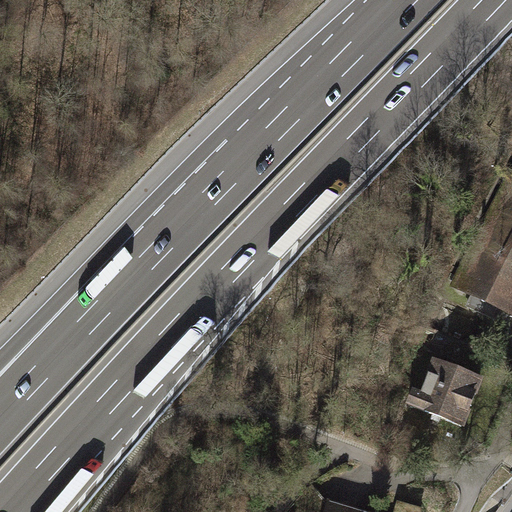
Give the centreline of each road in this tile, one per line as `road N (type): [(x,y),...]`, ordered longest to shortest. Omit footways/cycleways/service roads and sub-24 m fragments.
road 1 (motorway): [(10,511),(495,0)]
road 2 (motorway): [(405,0),(103,307)]
road 3 (motorway): [(103,307),(0,417)]
road 4 (motorway): [(103,307),(0,381)]
